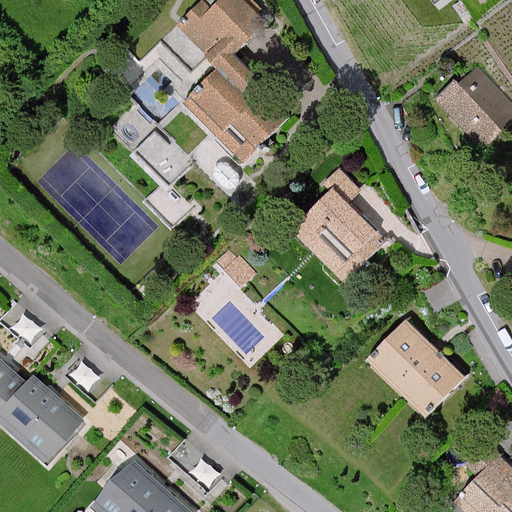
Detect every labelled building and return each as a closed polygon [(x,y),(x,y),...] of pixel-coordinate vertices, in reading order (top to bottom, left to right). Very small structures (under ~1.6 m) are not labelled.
[(224,0),(217,7),(211,0),(206,0),(183,22),(225,68),(192,99),(250,163),(301,117),(242,52),(273,24),(251,0),(224,0)] [(511,129),(511,94),(481,62),(440,101),(488,151),(511,129)] [(165,180),(147,199),(177,227),(195,207),(173,187),(196,162),(158,126),(134,151),(165,180)] [(367,190),(344,168),(323,188),(331,196),(298,230),(350,282),(394,238),(356,201),(367,190)] [(229,249),(216,261),(241,288),(257,273),(240,255),(237,257),(229,249)] [(473,376),(413,319),(375,359),(435,416),(473,376)] [(30,380),(0,352),(0,416),(56,468),(99,421),(41,368),(30,380)] [(511,511),(511,459),(494,442),(469,467),(482,479),(460,502),(470,511),(511,511)] [(196,511),(139,455),(91,503),(100,511),(196,511)]
